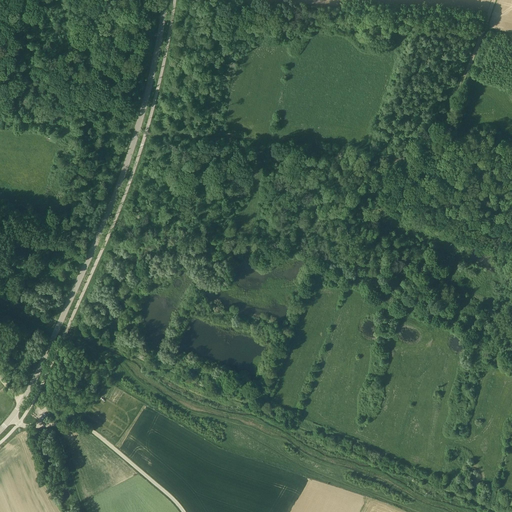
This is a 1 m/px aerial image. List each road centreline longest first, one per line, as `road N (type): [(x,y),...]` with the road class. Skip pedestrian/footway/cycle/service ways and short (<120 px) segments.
road 1 (tertiary): [(23,401),(124,171),(165,0)]
road 2 (track): [(493,0),(440,136),(429,151),(390,162),(359,254)]
road 3 (unclassified): [(184,511),(90,429),(12,418)]
